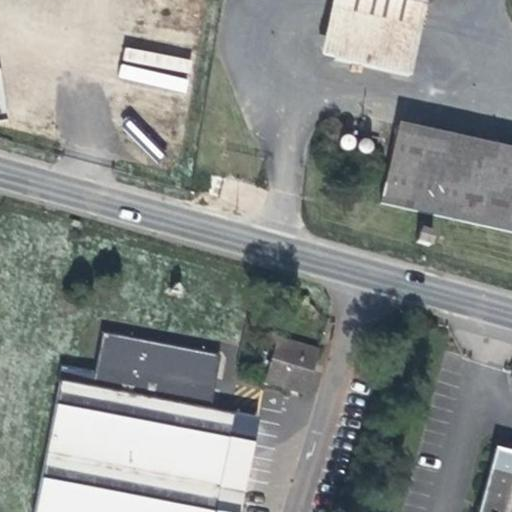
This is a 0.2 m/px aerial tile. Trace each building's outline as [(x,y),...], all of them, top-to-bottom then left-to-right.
[(424,5),(408,1),(402,0),(330,0),(317,55),(407,76),(424,5)] [(511,154),(396,127),(378,204),(511,235),(511,154)] [(418,229),(415,242),(428,245),(431,233),(418,229)] [(228,440),(232,413),(209,408),(219,355),(101,331),(94,370),(59,364),(56,381),(58,382),(33,511),(238,511),(252,444),(228,440)] [(314,350),(276,337),(264,378),(302,391),(314,350)] [(256,419),(232,413),(228,440),(252,444),(256,419)] [(511,511),(511,450),(494,447),(475,511),(511,511)]
